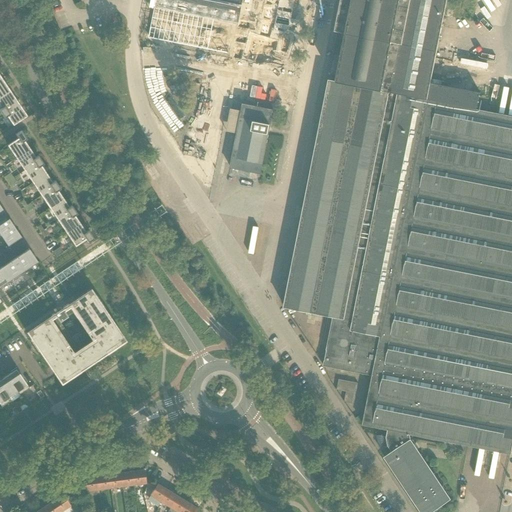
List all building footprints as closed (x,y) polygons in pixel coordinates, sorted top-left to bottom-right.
[(156,0),(155,7),(149,36),(283,63),(288,34),(294,0),(156,0)] [(329,80),(284,307),(333,316),(324,365),(373,375),(363,424),(388,429),(386,437),(388,446),(392,452),(385,457),(395,472),(421,511),(430,511),(450,499),(432,472),(410,440),(409,433),(452,442),(490,449),(509,453),(510,454),(511,453),(511,452),(511,445),(511,116),(492,113),(486,111),(477,110),(479,96),(480,93),(430,83),(447,0),(345,0),(331,72),(337,73),(337,74),(338,75),(337,81),(336,81),(329,80)] [(0,96),(9,91),(1,78),(0,78),(0,96)] [(0,96),(0,111),(1,114),(18,103),(9,91),(0,96)] [(18,103),(1,114),(4,118),(7,116),(13,125),(26,116),(18,103)] [(230,168),(260,174),(273,110),(243,104),(230,168)] [(29,149),(24,141),(27,139),(21,131),(15,135),(18,138),(7,145),(16,158),(21,154),(28,149),(29,149)] [(40,159),(38,156),(35,158),(29,149),(28,149),(21,154),(16,158),(24,170),(39,160),(40,159)] [(39,160),(24,170),(33,183),(45,175),(46,174),(42,168),(45,166),(40,159),(39,160)] [(13,178),(10,173),(3,177),(7,182),(10,180),(13,178)] [(45,175),(33,183),(41,196),(56,185),(57,185),(55,181),(52,182),(46,174),(45,175)] [(7,182),(10,187),(17,183),(13,178),(10,180),(7,182)] [(56,185),(41,196),(49,208),(62,200),(63,199),(57,191),(60,189),(57,185),(56,185)] [(62,200),(49,208),(58,221),(73,210),(74,210),(71,205),(68,207),(63,199),(62,200)] [(23,208),(27,213),(33,208),(30,203),(27,205),(23,208)] [(73,210),(58,221),(66,233),(79,225),(80,224),(74,216),(77,214),(74,210),(73,210)] [(4,212),(0,214),(0,233),(13,225),(4,212)] [(236,212),(231,239),(238,241),(244,214),(236,212)] [(79,225),(66,233),(75,246),(85,239),(88,243),(94,239),(88,230),(85,232),(80,224),(79,225)] [(13,225),(0,233),(0,234),(8,247),(21,238),(13,225)] [(60,247),(53,252),(57,257),(63,252),(60,247)] [(24,271),(24,272),(38,262),(29,249),(28,249),(15,258),(24,271)] [(24,272),(24,271),(15,258),(1,267),(10,281),(20,274),(24,272)] [(10,281),(1,267),(0,267),(0,287),(0,288),(10,281)] [(108,315),(90,288),(26,332),(61,384),(126,341),(108,315)] [(17,392),(19,395),(29,388),(20,375),(21,374),(16,368),(10,372),(11,373),(6,376),(17,392)] [(0,383),(9,397),(17,392),(6,376),(0,380),(0,383)] [(0,383),(0,405),(1,407),(11,400),(9,397),(0,383)] [(346,392),(344,402),(353,403),(355,393),(346,392)] [(144,470),(132,471),(134,485),(145,483),(144,470)] [(132,471),(120,473),(122,486),(134,485),(132,471)] [(120,473),(108,475),(110,488),(122,486),(120,473)] [(108,475),(97,476),(99,489),(110,488),(108,475)] [(97,476),(85,478),(87,491),(99,489),(97,476)] [(87,491),(85,478),(74,479),(75,493),(87,491)] [(150,496),(160,502),(167,490),(157,484),(156,486),(149,481),(146,486),(153,490),(150,496)] [(160,502),(170,508),(177,496),(167,490),(160,502)] [(63,495),(52,502),(59,511),(61,511),(71,506),(70,504),(76,500),(70,492),(64,496),(63,495)] [(170,508),(176,511),(181,511),(187,502),(177,496),(170,508)] [(59,511),(52,502),(43,508),(45,511),(59,511)] [(187,502),(181,511),(195,511),(198,509),(187,502)]
